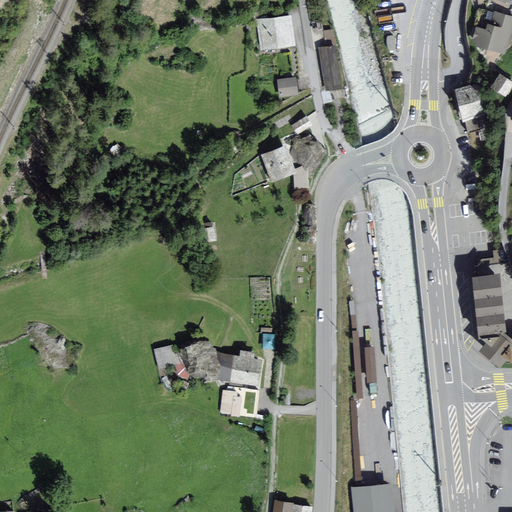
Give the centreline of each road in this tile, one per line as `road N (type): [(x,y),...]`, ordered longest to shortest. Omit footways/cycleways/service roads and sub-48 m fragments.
road 1 (tertiary): [(354,170),(332,185),(323,218),(322,511)]
road 2 (secondary): [(424,176),(449,388)]
road 3 (unclassified): [(303,0),(320,113),(354,170)]
